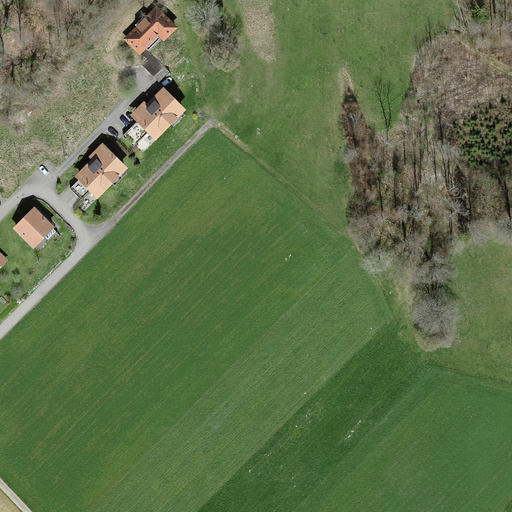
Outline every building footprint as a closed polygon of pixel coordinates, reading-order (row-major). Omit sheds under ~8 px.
[(156,9),(126,39),(140,52),(158,33),(164,39),(174,27),(156,9)] [(164,66),(154,77),(159,82),(169,72),(164,66)] [(137,118),(139,120),(123,136),(133,146),(149,130),(155,136),(182,109),(164,92),(137,118)] [(79,177),(81,178),(70,188),(81,199),(91,188),(97,194),(124,168),(106,150),(79,177)] [(16,228),(32,244),(42,234),(48,239),(56,231),(34,209),(16,228)]
